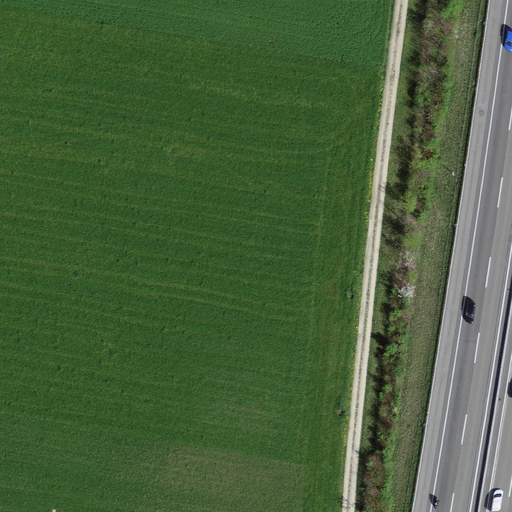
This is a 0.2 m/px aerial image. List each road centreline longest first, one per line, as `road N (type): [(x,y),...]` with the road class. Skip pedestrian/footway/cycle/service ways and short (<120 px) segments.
road 1 (track): [(348,511),(402,0)]
road 2 (motorway): [(511,108),(450,511)]
